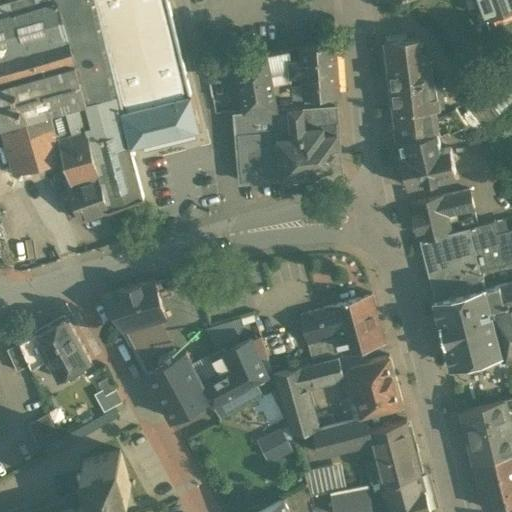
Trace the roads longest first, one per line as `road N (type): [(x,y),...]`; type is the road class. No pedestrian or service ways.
road 1 (residential): [(71,278),(231,231),(388,199)]
road 2 (residential): [(460,511),(388,199)]
road 3 (residential): [(71,278),(204,511)]
road 4 (residential): [(388,199),(355,0)]
road 5 (unknown): [(355,0),(403,21),(432,45),(446,129)]
